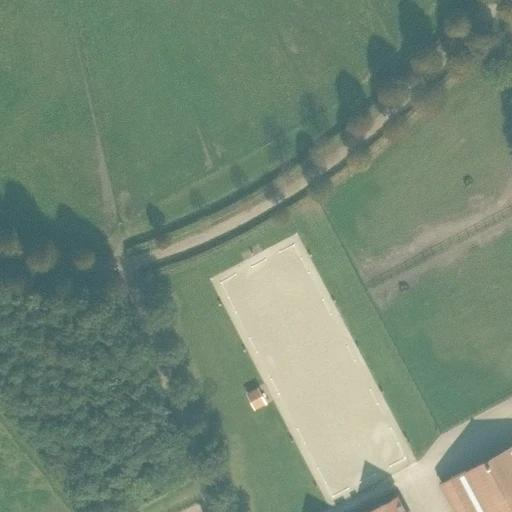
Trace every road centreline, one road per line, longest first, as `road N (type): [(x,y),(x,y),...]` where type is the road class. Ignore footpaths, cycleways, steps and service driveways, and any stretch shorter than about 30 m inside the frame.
road 1 (track): [(127,264),(209,241),(327,165),(493,0)]
road 2 (track): [(212,511),(127,264)]
